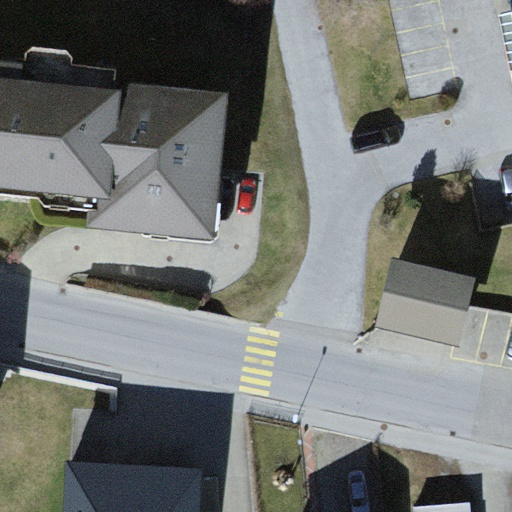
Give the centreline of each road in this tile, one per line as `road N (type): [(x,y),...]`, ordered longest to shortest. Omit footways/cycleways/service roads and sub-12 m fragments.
road 1 (residential): [(511,422),(226,363)]
road 2 (residential): [(226,363),(0,316)]
road 3 (residential): [(226,363),(240,511)]
